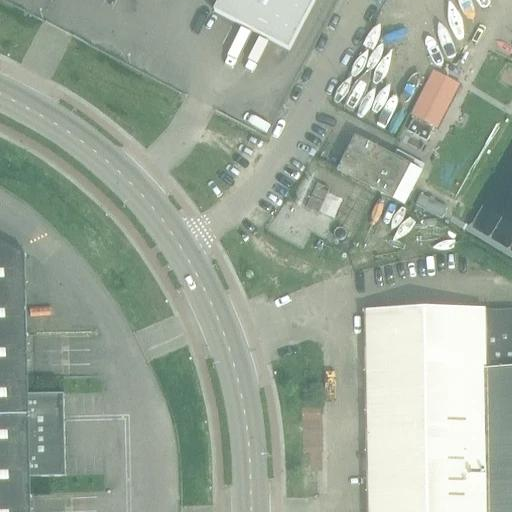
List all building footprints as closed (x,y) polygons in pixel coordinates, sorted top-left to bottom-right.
[(220,0),(214,12),(289,51),(315,0),(220,0)] [(413,117),(406,131),(426,141),(434,127),(437,129),(459,87),(431,72),(409,114),(413,117)] [(343,171),(391,196),(405,169),(387,159),(390,154),(362,140),(359,145),(357,144),(343,171)] [(330,190),(319,185),(317,185),(306,210),(318,216),(330,190)] [(328,210),(331,211),(333,212),(338,210),(340,205),(338,200),(333,198),(328,200),(326,205),(328,210)] [(0,242),(0,511),(30,511),(30,478),(66,477),(64,395),(28,396),(25,256),(0,242)] [(511,511),(511,311),(484,312),(487,511),(511,511)] [(487,511),(484,312),(364,314),(366,386),(367,511),(487,511)]
